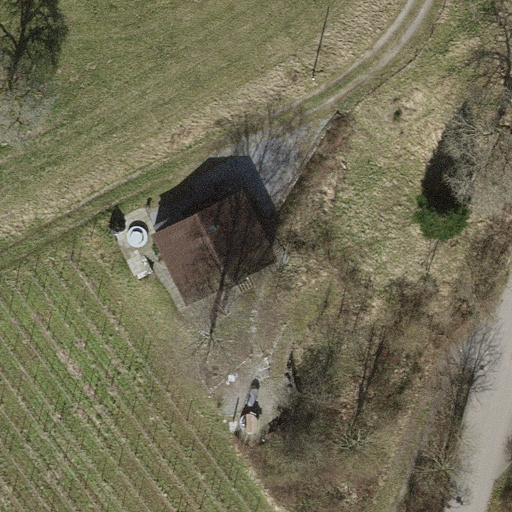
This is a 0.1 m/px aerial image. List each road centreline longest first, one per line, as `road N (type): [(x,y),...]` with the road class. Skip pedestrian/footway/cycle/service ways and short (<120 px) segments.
road 1 (track): [(0,253),(385,56),(423,0)]
road 2 (track): [(390,511),(447,348),(511,313)]
road 3 (track): [(511,340),(470,511)]
